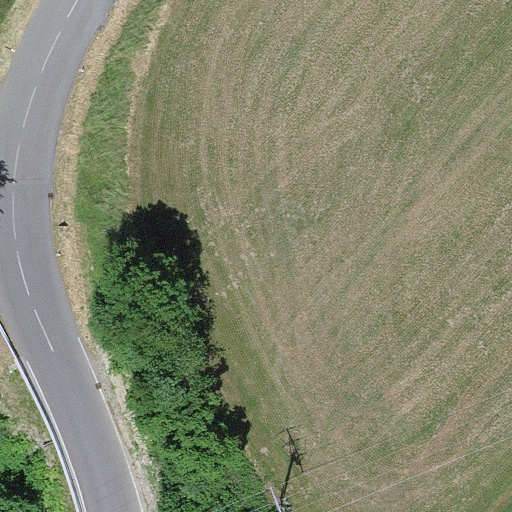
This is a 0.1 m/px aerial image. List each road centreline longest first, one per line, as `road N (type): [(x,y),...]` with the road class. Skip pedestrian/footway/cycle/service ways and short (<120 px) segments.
road 1 (tertiary): [(78,0),(28,108),(14,178),(20,271),(52,348)]
road 2 (tertiary): [(115,511),(52,348)]
